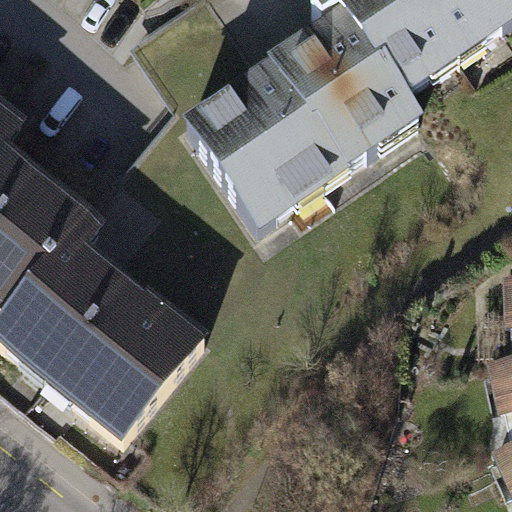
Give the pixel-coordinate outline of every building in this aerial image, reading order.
[(511,0),(324,0),(343,29),(181,133),(259,254),(436,140),(414,107),(511,43),(511,0)] [(241,56),(208,7),(139,54),(171,102),(241,56)] [(34,125),(0,100),(0,323),(5,328),(0,335),(0,362),(122,454),(201,349),(84,261),(108,230),(10,157),(34,125)] [(487,375),(504,454),(511,451),(511,371),(510,372),(487,375)] [(511,503),(511,451),(504,454),(492,458),(511,503)]
